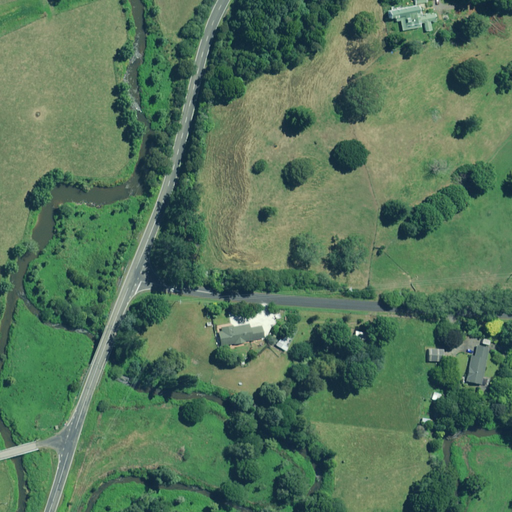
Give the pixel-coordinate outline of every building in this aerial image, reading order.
[(420,26),(422,32),(429,30),(427,25),(434,23),(432,12),(418,15),(415,5),(385,11),(386,19),(392,18),(393,22),(396,21),(399,31),(420,26)] [(264,328),(266,328),(265,331),(269,333),(277,317),(272,315),(268,324),(266,323),(264,328)] [(220,346),(231,344),(231,345),(246,342),(245,342),(263,339),(261,326),(250,328),(249,324),(221,329),(222,331),(217,332),(220,346)] [(296,329),(289,325),(276,345),(286,351),(288,347),(285,346),(296,329)] [(268,361),(272,365),(279,356),(267,346),(261,353),(253,354),(255,363),(268,361)] [(488,349),(477,346),(475,357),(471,356),(466,381),(481,385),(488,349)] [(444,349),(429,349),(428,361),(443,362),(444,349)]
